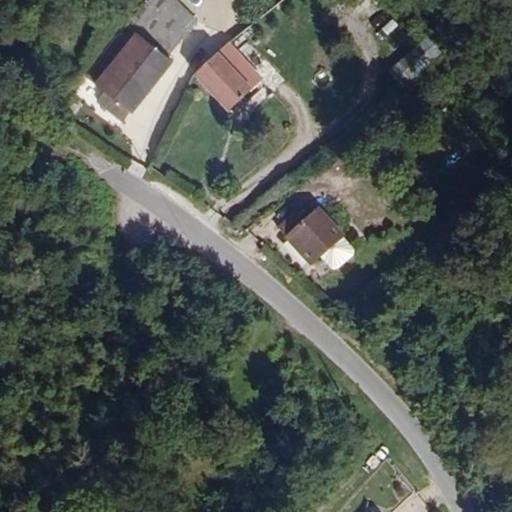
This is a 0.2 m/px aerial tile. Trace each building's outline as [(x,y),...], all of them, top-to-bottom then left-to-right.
[(142,0),(140,2),(133,15),(174,42),(199,4),(193,0),(142,0)] [(409,61),(412,57),(418,63),(451,32),(434,12),(395,45),(409,61)] [(137,109),(180,47),(174,42),(133,15),(101,69),(123,84),(116,94),(137,109)] [(281,72),(246,38),(226,58),(268,86),(281,72)] [(215,76),(250,104),(268,86),(226,58),(215,76)] [(323,258),(335,272),(360,250),(320,205),(285,236),(312,267),(323,258)] [(428,253),(408,262),(421,294),(442,286),(428,253)]
